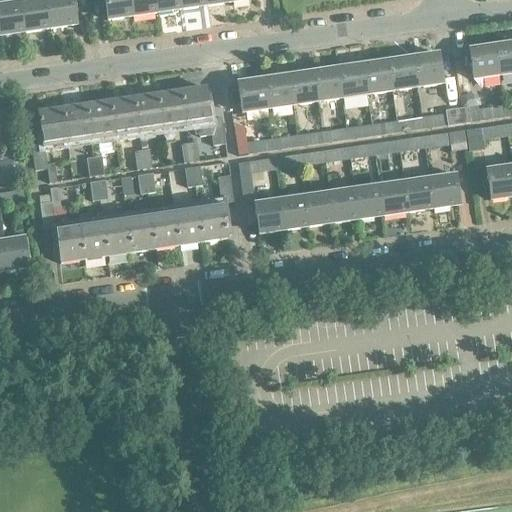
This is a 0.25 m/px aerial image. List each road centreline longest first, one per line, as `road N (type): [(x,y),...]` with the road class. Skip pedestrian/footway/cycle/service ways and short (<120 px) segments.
road 1 (residential): [(0,80),(445,18)]
road 2 (unclassified): [(169,296),(511,246)]
road 3 (unclassified): [(0,320),(169,296)]
